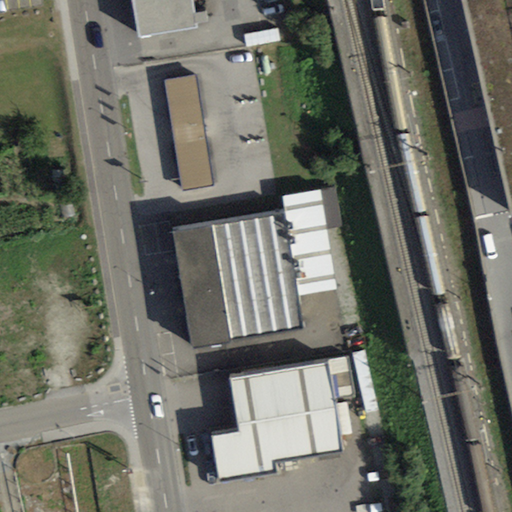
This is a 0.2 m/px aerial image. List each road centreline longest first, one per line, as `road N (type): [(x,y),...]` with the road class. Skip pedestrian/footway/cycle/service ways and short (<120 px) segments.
road 1 (primary): [(146,399),(82,0)]
road 2 (residential): [(146,399),(0,428)]
